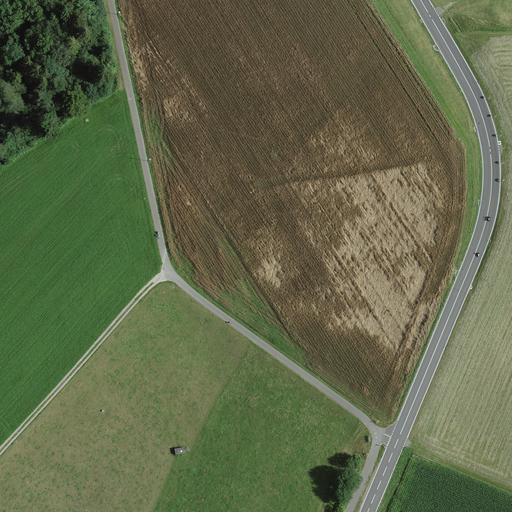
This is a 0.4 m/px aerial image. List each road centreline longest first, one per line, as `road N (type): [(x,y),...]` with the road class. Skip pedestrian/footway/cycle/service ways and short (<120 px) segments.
road 1 (primary): [(420,0),(475,96),(491,189),(481,239),(370,511)]
road 2 (track): [(170,270),(0,452)]
